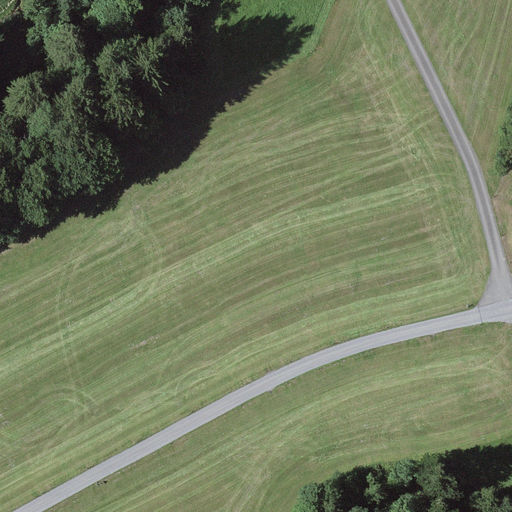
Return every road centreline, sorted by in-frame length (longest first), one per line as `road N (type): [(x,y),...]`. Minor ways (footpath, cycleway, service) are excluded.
road 1 (residential): [(511,308),(331,354),(26,511)]
road 2 (track): [(393,0),(473,166),(510,309)]
